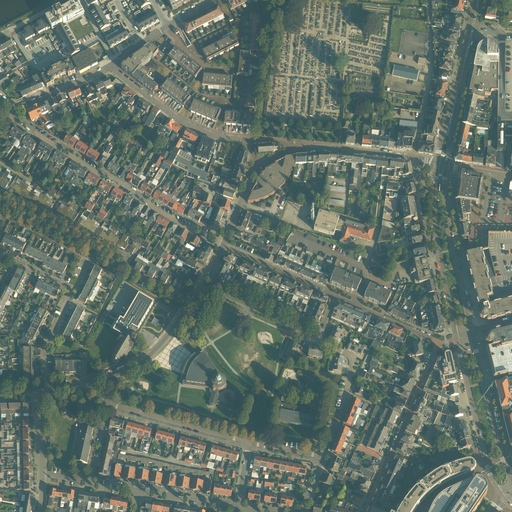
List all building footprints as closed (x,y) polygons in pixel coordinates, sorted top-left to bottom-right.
[(141,8),(149,4),(149,3),(148,2),(148,1),(147,0),(145,0),(138,4),(139,5),(139,4),(141,7),(140,7),(141,8)] [(166,0),(167,1),(172,10),(175,9),(178,7),(183,5),(186,3),(191,0),(192,0),(166,0)] [(232,0),(228,0),(227,1),(230,7),(229,8),(231,11),(237,8),(232,0)] [(67,22),(68,22),(85,13),(78,1),(62,10),(62,11),(61,12),(64,17),(63,18),(62,17),(56,21),(53,15),(48,17),(54,29),(67,22)] [(453,10),(451,10),(450,13),(457,15),(460,15),(459,15),(460,12),(462,12),(462,11),(463,11),(464,9),(463,9),(463,8),(462,8),(463,6),(446,2),(446,5),(454,7),(453,10)] [(101,11),(99,9),(100,9),(99,7),(91,12),(91,13),(92,14),(92,15),(93,16),(93,17),(102,12),(101,11)] [(213,9),(218,18),(224,15),(222,12),(219,7),(217,8),(216,7),(213,9)] [(211,10),(208,11),(213,21),(218,18),(213,9),(212,10),(211,10)] [(502,12),(489,10),(487,9),(485,19),(495,21),(506,22),(506,19),(501,18),(502,12)] [(56,21),(62,17),(63,18),(64,17),(60,11),(53,15),(56,21)] [(206,12),(203,14),(208,23),(213,21),(208,11),(208,12),(207,13),(206,12)] [(94,18),(94,19),(95,19),(96,21),(95,21),(96,21),(104,17),(104,16),(103,16),(102,13),(102,12),(93,17),(94,17),(94,18)] [(151,15),(150,15),(154,24),(155,23),(156,23),(157,22),(158,21),(158,22),(159,21),(154,13),(153,13),(153,14),(151,15)] [(449,20),(444,19),(442,19),(442,21),(441,24),(443,25),(444,23),(460,26),(461,26),(459,26),(460,23),(461,22),(461,21),(460,20),(460,19),(457,18),(457,15),(450,13),(449,20)] [(198,16),(202,26),(208,23),(203,14),(203,15),(201,15),(198,16)] [(263,19),(263,15),(253,14),(252,21),(263,22),(262,22),(262,19),(263,19)] [(154,24),(150,15),(149,16),(146,18),(146,17),(145,18),(150,26),(152,25),(153,24),(154,24)] [(196,17),(193,19),(197,28),(202,26),(198,16),(198,17),(196,18),(196,17)] [(98,26),(107,21),(106,20),(104,18),(105,18),(104,17),(96,21),(96,22),(97,23),(97,24),(98,25),(98,26)] [(146,28),(147,27),(147,28),(148,27),(149,26),(149,27),(150,26),(145,18),(144,18),(144,19),(142,20),(141,20),(145,29),(146,28)] [(191,20),(188,21),(192,31),(197,28),(193,19),(192,19),(193,20),(191,20)] [(143,30),(144,29),(145,29),(141,20),(140,21),(137,22),(136,23),(140,31),(137,33),(140,31),(141,31),(143,30)] [(107,22),(107,21),(98,26),(99,26),(99,27),(99,28),(100,28),(100,29),(100,30),(101,30),(109,26),(108,25),(107,22)] [(188,21),(187,22),(188,22),(186,23),(186,22),(182,24),(185,29),(186,31),(185,31),(187,34),(192,31),(188,21)] [(262,26),(263,22),(252,21),(252,28),(262,29),(261,29),(261,26),(262,26)] [(33,26),(38,34),(47,30),(43,22),(39,24),(38,23),(33,26)] [(439,24),(435,23),(434,27),(439,28),(443,28),(443,26),(450,28),(450,31),(458,32),(459,31),(459,30),(458,29),(459,26),(460,26),(444,23),(443,25),(441,24),(439,24)] [(57,31),(59,33),(59,34),(67,30),(67,29),(66,28),(66,27),(65,26),(65,25),(56,30),(57,31)] [(35,36),(31,28),(27,31),(26,30),(21,32),(26,41),(35,36)] [(262,33),(262,29),(252,28),(251,35),(261,36),(260,36),(261,33),(262,33)] [(125,40),(126,39),(128,38),(129,38),(128,38),(132,36),(132,35),(128,37),(124,29),(123,30),(120,32),(120,31),(119,32),(124,40),(125,40)] [(59,34),(60,35),(61,38),(61,39),(70,34),(69,34),(69,32),(68,32),(68,31),(68,30),(67,30),(59,34)] [(118,32),(119,33),(116,34),(115,34),(119,43),(120,42),(121,42),(122,41),(123,41),(124,40),(119,32),(118,32)] [(448,33),(448,34),(447,37),(442,36),(440,35),(440,37),(434,35),(433,39),(445,42),(445,41),(455,43),(456,40),(457,39),(458,37),(457,36),(457,35),(448,33)] [(61,39),(62,40),(64,42),(63,42),(64,43),(72,39),(72,38),(71,37),(71,36),(70,35),(70,34),(61,39)] [(110,37),(115,45),(116,45),(117,44),(118,44),(117,44),(119,43),(115,34),(114,35),(111,37),(111,36),(110,37)] [(233,48),(235,47),(235,48),(239,46),(233,35),(228,38),(233,48)] [(261,40),(261,36),(251,35),(250,42),(261,43),(260,43),(260,40),(261,40)] [(110,37),(110,38),(107,39),(106,39),(110,48),(111,47),(112,46),(112,47),(113,46),(114,46),(114,45),(114,46),(115,45),(110,37)] [(233,48),(228,38),(223,41),(228,51),(228,50),(230,49),(230,50),(233,48)] [(5,41),(12,54),(16,51),(13,46),(13,45),(10,39),(5,41)] [(64,43),(64,44),(65,44),(66,47),(66,48),(75,43),(74,43),(74,41),(73,41),(73,40),(73,39),(72,39),(64,43)] [(445,42),(433,39),(434,40),(433,44),(434,44),(433,50),(453,55),(453,54),(454,54),(454,51),(454,48),(452,47),(453,44),(447,42),(445,42)] [(468,96),(484,99),(484,94),(490,96),(491,92),(498,92),(498,73),(498,54),(498,50),(497,47),(496,46),(495,46),(494,45),(494,44),(493,44),(492,43),(492,42),(491,42),(490,41),(489,41),(488,41),(487,40),(487,43),(484,44),(483,44),(482,45),(481,45),(480,46),(480,47),(479,47),(479,48),(478,49),(478,50),(478,51),(476,56),(469,91),(470,92),(469,96),(468,96)] [(6,50),(9,55),(9,57),(12,55),(11,54),(12,54),(5,41),(0,44),(4,51),(6,50)] [(225,53),(228,51),(223,41),(218,43),(223,54),(223,53),(224,52),(225,53)] [(260,48),(261,43),(250,42),(250,50),(259,51),(259,48),(260,48)] [(76,46),(76,45),(75,44),(75,43),(66,48),(67,49),(67,48),(69,51),(68,51),(69,52),(77,48),(77,47),(76,47),(76,46)] [(223,54),(218,43),(213,46),(218,56),(218,55),(219,55),(220,55),(223,54)] [(511,43),(505,43),(505,55),(505,73),(498,73),(498,92),(497,109),(497,116),(497,117),(497,126),(497,151),(497,150),(504,151),(504,152),(505,152),(505,143),(505,137),(511,137),(511,43)] [(133,78),(139,70),(142,67),(141,66),(145,60),(147,62),(151,56),(153,58),(158,52),(150,45),(146,48),(148,49),(146,51),(144,49),(140,52),(141,53),(140,55),(137,54),(134,56),(135,58),(134,60),(131,58),(132,59),(129,62),(128,60),(123,64),(124,65),(121,68),(126,72),(127,71),(129,73),(128,74),(133,78)] [(215,58),(218,56),(213,46),(208,48),(213,59),(213,58),(214,57),(215,58)] [(168,56),(168,57),(173,60),(180,51),(179,51),(178,50),(175,47),(168,56)] [(71,56),(71,57),(80,52),(79,52),(78,50),(79,50),(78,50),(78,49),(77,48),(69,52),(69,53),(71,56)] [(210,60),(213,59),(208,48),(202,51),(207,60),(207,61),(209,60),(210,60)] [(76,66),(77,68),(80,73),(90,68),(91,67),(92,66),(93,67),(97,64),(90,50),(79,56),(73,60),(76,66)] [(433,61),(441,62),(450,64),(450,61),(451,59),(452,59),(452,58),(453,58),(454,56),(453,55),(433,50),(433,51),(435,51),(433,59),(434,59),(434,60),(433,60),(433,61)] [(180,51),(173,60),(177,64),(184,55),(184,54),(184,55),(182,54),(183,53),(180,51)] [(184,55),(177,64),(182,67),(189,58),(188,59),(187,58),(187,57),(184,55)] [(192,60),(189,58),(182,67),(186,71),(193,62),(191,61),(192,60)] [(5,61),(1,65),(7,72),(11,68),(5,61)] [(59,78),(61,77),(67,74),(68,76),(75,73),(73,69),(69,62),(61,66),(52,70),(52,71),(41,76),(47,87),(54,84),(53,81),(58,78),(59,78)] [(193,62),(186,71),(190,74),(198,65),(197,66),(196,65),(196,64),(193,62)] [(452,65),(450,64),(441,62),(440,67),(439,68),(435,67),(434,71),(448,74),(448,72),(449,72),(449,71),(450,71),(449,70),(450,69),(451,69),(452,65)] [(201,68),(198,65),(190,74),(195,78),(202,70),(200,68),(201,68)] [(417,81),(419,71),(394,66),(392,76),(417,81)] [(142,67),(139,70),(142,73),(146,76),(149,73),(142,67)] [(141,84),(146,78),(141,74),(142,73),(139,70),(133,78),(137,81),(138,82),(141,84)] [(448,74),(434,71),(432,80),(433,80),(436,81),(436,79),(447,81),(447,78),(449,79),(450,74),(448,74)] [(34,73),(29,75),(32,78),(38,91),(43,89),(40,82),(37,76),(34,73)] [(33,93),(38,91),(32,78),(29,75),(29,74),(26,75),(30,79),(32,85),(30,86),(33,93)] [(22,83),(20,80),(18,77),(13,79),(12,79),(18,92),(18,91),(20,91),(21,93),(23,98),(28,96),(22,83)] [(22,83),(28,96),(33,93),(30,86),(27,80),(25,81),(22,77),(20,80),(22,83)] [(141,84),(143,85),(145,87),(147,89),(148,90),(149,89),(153,83),(146,77),(146,78),(141,84)] [(109,79),(102,82),(105,89),(112,86),(113,85),(115,84),(122,90),(125,86),(116,79),(113,83),(111,84),(109,79)] [(157,79),(153,83),(149,89),(150,90),(149,90),(153,94),(153,93),(153,94),(163,81),(161,79),(161,80),(160,82),(157,79)] [(257,80),(247,79),(246,88),(256,89),(256,84),(257,85),(257,80)] [(162,91),(165,94),(172,84),(168,80),(161,89),(163,91),(162,91)] [(105,89),(102,82),(95,86),(98,91),(101,90),(104,96),(108,94),(105,89)] [(432,84),(431,88),(432,88),(446,91),(447,84),(439,82),(438,86),(432,84)] [(172,84),(165,94),(166,93),(167,94),(167,95),(169,97),(177,88),(172,84)] [(78,88),(73,90),(76,97),(81,95),(78,88)] [(96,94),(94,95),(93,92),(92,92),(90,88),(84,91),(87,98),(89,103),(98,99),(96,94)] [(122,94),(124,96),(122,98),(125,100),(132,92),(127,88),(122,94)] [(174,101),(181,91),(177,88),(169,97),(170,97),(171,98),(174,101)] [(256,89),(246,88),(245,97),(256,98),(255,98),(255,93),(256,94),(256,89)] [(431,88),(431,92),(437,93),(437,94),(436,95),(430,94),(429,97),(439,100),(440,97),(444,98),(446,91),(432,88),(431,88)] [(73,90),(67,93),(70,100),(76,97),(73,90)] [(178,104),(186,95),(181,91),(174,101),(175,100),(176,101),(175,102),(178,104)] [(130,108),(132,105),(134,103),(137,99),(135,97),(136,95),(132,92),(125,100),(121,105),(126,109),(128,110),(130,107),(130,108)] [(58,101),(60,104),(61,106),(66,104),(68,109),(72,108),(71,105),(68,100),(66,101),(63,94),(57,97),(58,101)] [(117,103),(121,97),(118,94),(111,103),(113,104),(115,101),(117,103)] [(180,105),(183,108),(190,98),(186,95),(178,104),(179,104),(180,105)] [(420,110),(419,95),(407,95),(408,111),(420,110)] [(484,99),(468,96),(467,102),(483,106),(484,103),(477,102),(477,98),(484,99)] [(245,97),(244,106),(254,107),(254,102),(255,102),(256,98),(245,97)] [(429,97),(428,101),(434,102),(433,106),(441,107),(442,106),(443,107),(443,103),(442,103),(443,100),(439,100),(429,97)] [(63,112),(61,106),(60,104),(58,101),(56,102),(55,98),(49,101),(51,108),(53,111),(58,108),(60,113),(63,112)] [(139,102),(137,105),(135,108),(140,112),(139,113),(147,103),(142,99),(140,101),(141,101),(140,102),(139,102)] [(194,101),(189,111),(191,112),(191,113),(195,114),(199,103),(194,101)] [(42,117),(48,123),(50,122),(43,115),(48,113),(48,114),(52,113),(47,102),(39,105),(38,106),(37,106),(40,112),(41,114),(42,117)] [(467,102),(465,109),(475,111),(480,112),(480,108),(483,109),(483,106),(467,102)] [(147,103),(139,113),(142,115),(144,112),(147,114),(149,111),(148,111),(151,107),(147,103)] [(200,117),(204,106),(199,103),(195,114),(195,115),(195,114),(197,114),(196,115),(200,117)] [(432,106),(428,105),(426,112),(440,115),(440,112),(441,112),(442,109),(441,109),(441,107),(433,106),(432,106)] [(41,124),(43,126),(44,124),(45,125),(47,128),(50,126),(52,124),(50,122),(48,123),(42,117),(41,114),(40,112),(37,106),(35,107),(34,108),(36,114),(38,119),(39,118),(40,119),(39,119),(42,123),(41,124)] [(205,119),(210,108),(204,106),(200,117),(200,116),(202,117),(205,119)] [(153,122),(156,116),(156,117),(160,112),(155,107),(152,113),(149,118),(146,125),(150,127),(152,123),(153,122)] [(36,114),(34,108),(27,111),(31,122),(35,120),(35,121),(38,120),(38,119),(36,114)] [(210,121),(215,110),(210,108),(205,119),(206,118),(207,119),(207,120),(210,121)] [(465,109),(464,115),(481,119),(481,118),(480,118),(481,116),(480,115),(474,114),(475,111),(465,109)] [(220,112),(215,110),(210,121),(211,121),(212,121),(212,122),(216,123),(220,112)] [(432,121),(439,122),(441,115),(440,115),(426,112),(425,115),(433,116),(432,121)] [(464,115),(461,126),(469,128),(477,130),(477,129),(487,130),(488,125),(480,123),(481,119),(464,115)] [(155,126),(160,128),(161,126),(160,125),(163,119),(159,117),(155,126)] [(161,126),(160,128),(157,133),(164,137),(166,133),(169,135),(171,131),(175,124),(172,121),(171,121),(170,121),(169,120),(169,119),(165,128),(161,126)] [(104,126),(111,132),(113,129),(114,127),(109,123),(110,121),(109,120),(108,122),(104,126)] [(430,128),(431,128),(438,129),(439,122),(432,121),(432,123),(430,123),(430,124),(424,123),(423,126),(430,128)] [(363,137),(355,137),(355,139),(362,140),(362,146),(371,147),(372,129),(372,126),(367,126),(367,123),(364,123),(364,126),(363,126),(363,137)] [(172,131),(175,132),(170,140),(174,142),(176,139),(179,135),(177,134),(179,131),(180,132),(182,128),(179,127),(179,126),(175,124),(171,131),(172,131)] [(430,137),(436,138),(438,129),(431,128),(430,128),(423,126),(421,134),(421,135),(421,136),(427,137),(430,137)] [(460,133),(468,135),(468,133),(469,128),(461,126),(460,133)] [(406,151),(406,149),(408,149),(408,150),(412,150),(413,141),(414,141),(416,135),(415,135),(417,129),(399,127),(398,134),(404,134),(404,137),(398,137),(398,141),(397,150),(406,151)] [(14,139),(20,132),(15,128),(10,134),(13,137),(12,138),(14,139)] [(381,130),(372,129),(371,147),(379,148),(381,130)] [(379,148),(388,149),(390,136),(389,136),(386,136),(386,137),(383,137),(384,132),(381,132),(381,130),(379,148)] [(388,149),(397,150),(398,141),(392,140),(392,134),(392,130),(390,130),(389,134),(389,136),(390,136),(388,149)] [(110,143),(115,135),(110,131),(104,139),(110,143)] [(187,131),(183,138),(182,141),(188,144),(193,134),(187,131)] [(11,144),(8,148),(6,150),(9,152),(14,146),(13,145),(17,140),(20,142),(25,136),(20,132),(14,139),(11,144)] [(347,132),(346,145),(349,145),(349,144),(350,144),(350,145),(354,145),(355,145),(355,139),(355,137),(356,132),(350,132),(350,133),(347,132)] [(466,143),(467,138),(468,135),(460,133),(458,141),(466,143)] [(195,144),(199,137),(193,134),(188,144),(193,146),(191,150),(194,151),(195,148),(194,147),(195,144)] [(68,136),(64,142),(68,145),(73,139),(68,136)] [(421,136),(420,144),(418,153),(424,154),(427,137),(421,136)] [(18,155),(21,157),(32,141),(27,137),(22,144),(25,146),(25,147),(22,152),(20,151),(18,155)] [(427,137),(424,154),(425,154),(427,154),(428,155),(428,154),(431,155),(432,154),(436,138),(430,137),(427,137)] [(202,138),(195,157),(198,158),(197,160),(205,163),(206,162),(206,161),(209,162),(212,154),(214,154),(215,150),(213,149),(215,143),(202,138)] [(73,148),(77,142),(73,139),(68,145),(73,148)] [(24,159),(27,155),(30,152),(29,151),(30,149),(33,151),(37,144),(32,141),(21,157),(24,159)] [(488,150),(485,166),(486,166),(487,165),(489,166),(489,167),(495,168),(496,159),(497,151),(496,151),(497,141),(488,141),(488,150)] [(40,153),(43,155),(48,146),(43,143),(35,156),(38,157),(40,153)] [(75,149),(80,152),(84,146),(79,143),(75,149)] [(48,146),(43,155),(46,157),(43,161),(46,162),(54,150),(48,146)] [(89,149),(84,146),(80,152),(84,155),(89,149)] [(105,159),(110,152),(112,148),(109,146),(107,149),(97,164),(98,164),(98,163),(100,164),(99,165),(103,167),(107,160),(105,159)] [(275,147),(273,146),(258,147),(258,154),(274,153),(275,151),(278,151),(278,150),(277,150),(277,147),(278,147),(275,147)] [(181,151),(178,150),(175,148),(167,162),(172,164),(174,165),(181,151)] [(461,163),(463,151),(456,149),(455,153),(454,160),(455,162),(461,163)] [(86,156),(91,159),(95,153),(90,150),(86,156)] [(164,151),(161,157),(167,160),(170,154),(164,151)] [(231,156),(235,157),(238,158),(247,161),(249,155),(236,151),(235,154),(232,152),(231,156)] [(57,164),(62,156),(57,152),(53,159),(56,161),(55,162),(57,164)] [(473,164),(482,166),(484,153),(474,152),(474,153),(473,164)] [(100,156),(95,153),(91,159),(96,163),(100,156)] [(308,164),(308,169),(307,172),(310,172),(311,172),(312,172),(315,154),(310,155),(309,155),(308,155),(306,155),(306,164),(308,164)] [(324,168),(328,168),(329,164),(329,163),(329,159),(329,154),(326,154),(325,154),(319,154),(319,163),(321,163),(320,173),(324,173),(324,168)] [(327,177),(335,178),(335,176),(336,168),(337,163),(338,155),(329,154),(329,159),(329,163),(329,164),(328,168),(327,177)] [(303,164),(306,164),(306,155),(302,155),(300,155),(296,156),(296,159),(295,164),(294,167),(294,168),(293,176),(297,176),(297,172),(299,164),(303,164)] [(344,156),(343,156),(342,155),(338,155),(337,163),(336,168),(339,168),(338,172),(342,172),(344,155),(344,156)] [(346,163),(352,164),(353,156),(349,155),(346,155),(346,156),(344,156),(344,155),(342,172),(345,172),(346,163)] [(68,159),(62,156),(57,164),(59,165),(60,164),(63,166),(68,159)] [(111,173),(119,161),(121,158),(119,156),(117,159),(115,158),(107,170),(111,173)] [(159,168),(160,165),(163,159),(158,156),(153,164),(159,168)] [(285,159),(284,159),(284,160),(285,159),(284,161),(284,163),(283,165),(283,167),(282,168),(282,170),(276,164),(276,163),(275,164),(276,164),(265,170),(265,171),(263,173),(263,172),(256,183),(256,184),(257,184),(256,185),(256,186),(257,184),(263,189),(261,190),(259,191),(257,192),(256,192),(254,193),(252,193),(251,193),(251,194),(252,193),(248,203),(251,202),(253,202),(255,202),(262,200),(269,197),(274,193),(278,190),(282,186),(283,186),(285,182),(285,183),(287,179),(288,179),(289,175),(290,176),(291,171),(292,172),(292,167),(294,168),(294,167),(295,164),(296,159),(296,156),(285,158),(285,159)] [(363,157),(353,156),(352,164),(349,192),(360,193),(361,184),(362,177),(363,157)] [(245,167),(247,161),(238,158),(235,157),(234,160),(231,159),(230,162),(236,164),(245,167)] [(121,158),(119,161),(111,173),(116,176),(121,168),(118,167),(123,159),(121,158)] [(375,174),(377,159),(368,158),(367,166),(374,167),(373,171),(372,171),(371,179),(375,179),(375,174)] [(389,170),(390,160),(383,159),(382,168),(381,176),(386,177),(386,176),(388,176),(389,170)] [(166,161),(165,160),(162,166),(161,168),(164,170),(165,168),(169,170),(172,164),(167,162),(166,161)] [(394,175),(393,178),(396,178),(398,178),(399,176),(402,176),(402,175),(404,162),(396,161),(395,169),(394,175)] [(78,165),(77,165),(77,166),(76,165),(76,164),(72,162),(68,169),(70,171),(65,179),(67,181),(69,178),(78,165)] [(231,168),(243,172),(245,167),(236,164),(230,162),(229,165),(232,166),(231,168)] [(410,163),(404,162),(402,175),(406,175),(412,174),(410,163)] [(77,178),(78,176),(83,169),(79,166),(79,167),(77,166),(78,165),(69,178),(72,180),(74,177),(77,178)] [(231,180),(239,183),(240,183),(243,172),(231,168),(231,169),(221,166),(221,168),(223,168),(222,171),(233,175),(231,180)] [(54,176),(55,174),(58,170),(54,168),(52,172),(49,177),(50,178),(51,175),(54,176)] [(124,180),(129,171),(130,169),(128,168),(127,169),(125,172),(122,170),(118,177),(124,180)] [(86,171),(83,169),(78,176),(81,177),(79,180),(77,178),(72,185),(77,188),(77,190),(78,188),(80,189),(82,186),(80,185),(88,172),(87,172),(86,171)] [(10,187),(12,184),(13,183),(10,181),(11,180),(7,178),(10,174),(6,171),(4,175),(0,181),(0,186),(1,188),(2,187),(5,189),(7,186),(10,187)] [(472,203),(479,204),(479,203),(479,199),(482,184),(483,177),(460,173),(456,197),(457,197),(458,197),(457,201),(456,201),(456,200),(455,201),(470,203),(472,203)] [(92,183),(96,177),(91,174),(89,177),(88,177),(86,179),(87,180),(85,184),(89,187),(91,183),(92,183)] [(136,179),(136,178),(132,176),(130,174),(126,180),(129,182),(128,183),(132,185),(136,179)] [(136,179),(132,185),(137,189),(142,182),(139,180),(141,176),(138,174),(137,176),(136,178),(136,179)] [(221,178),(214,175),(210,186),(217,188),(218,188),(222,189),(235,193),(239,184),(221,178)] [(96,186),(100,180),(96,177),(92,183),(91,183),(96,186)] [(14,181),(13,183),(12,184),(10,187),(16,191),(15,192),(19,195),(25,184),(22,182),(19,186),(16,184),(17,183),(14,181)] [(103,181),(97,191),(102,194),(103,193),(108,184),(103,181)] [(23,196),(29,200),(34,193),(31,191),(30,193),(26,190),(29,186),(25,184),(19,195),(22,197),(23,196)] [(108,184),(103,193),(107,196),(113,187),(108,184)] [(145,194),(149,187),(144,184),(140,190),(145,194)] [(156,187),(151,184),(149,187),(145,194),(151,197),(155,190),(154,190),(156,187)] [(408,194),(416,193),(414,185),(407,186),(403,187),(403,189),(407,189),(408,194)] [(116,198),(120,192),(115,189),(112,195),(109,199),(114,202),(116,198)] [(233,199),(235,193),(222,189),(220,195),(233,199)] [(35,205),(38,207),(45,196),(35,190),(34,193),(29,200),(35,204),(35,205)] [(153,198),(158,201),(162,194),(157,191),(153,198)] [(125,195),(120,192),(116,198),(117,199),(115,201),(119,203),(121,201),(125,195)] [(162,194),(158,201),(163,204),(167,197),(162,194)] [(169,194),(167,197),(163,204),(167,207),(171,200),(173,197),(169,194)] [(203,202),(208,204),(211,205),(215,206),(216,207),(218,199),(216,198),(214,203),(212,202),(213,197),(206,195),(205,199),(201,198),(200,201),(203,202)] [(46,211),(49,207),(50,205),(46,203),(49,199),(45,196),(38,207),(42,209),(43,208),(46,211)] [(71,201),(71,200),(66,197),(63,202),(68,205),(71,201)] [(131,199),(128,197),(124,203),(126,205),(125,207),(122,212),(123,212),(125,214),(128,210),(130,212),(136,202),(133,201),(133,200),(133,201),(131,200),(131,199)] [(286,201),(286,202),(302,207),(303,203),(287,198),(286,201)] [(220,200),(218,199),(216,207),(221,208),(222,208),(228,211),(231,203),(224,201),(223,205),(218,204),(220,200)] [(404,213),(405,220),(411,219),(413,219),(413,221),(417,220),(417,216),(415,216),(413,203),(414,203),(414,199),(402,201),(403,201),(404,204),(403,204),(404,210),(405,210),(405,213),(404,213)] [(167,207),(172,210),(176,203),(171,200),(167,207)] [(95,205),(89,201),(85,208),(91,212),(95,205)] [(470,203),(455,201),(456,204),(455,205),(455,206),(456,206),(457,211),(470,208),(471,205),(472,205),(472,203),(470,203)] [(181,206),(176,203),(172,210),(177,213),(181,206)] [(138,204),(131,216),(133,217),(132,218),(134,219),(138,213),(140,214),(144,207),(140,204),(140,205),(138,204)] [(58,216),(62,219),(70,207),(68,206),(67,207),(65,206),(65,207),(62,205),(59,208),(58,210),(55,213),(59,215),(58,216)] [(70,206),(70,207),(62,219),(66,221),(66,220),(70,222),(72,219),(74,221),(78,214),(71,210),(72,207),(70,206)] [(181,206),(177,213),(182,216),(186,209),(181,206)] [(140,217),(144,219),(146,220),(150,215),(149,215),(151,211),(146,208),(142,215),(140,217)] [(458,217),(470,215),(471,210),(472,210),(472,209),(471,208),(470,208),(457,211),(458,217)] [(217,209),(214,215),(222,218),(224,212),(221,211),(221,210),(217,209)] [(99,213),(97,217),(103,221),(105,216),(107,214),(101,210),(99,213)] [(187,216),(193,220),(197,213),(191,210),(189,213),(189,214),(187,216)] [(155,223),(159,215),(155,213),(155,214),(153,213),(154,212),(147,223),(145,226),(144,228),(147,230),(153,221),(155,223)] [(257,227),(262,229),(263,226),(264,224),(254,220),(253,223),(249,221),(252,215),(244,212),(240,220),(254,226),(257,227)] [(86,231),(93,220),(95,216),(91,213),(87,218),(88,219),(86,222),(80,218),(77,223),(83,227),(82,228),(86,231)] [(198,223),(200,221),(200,220),(203,217),(197,213),(193,220),(198,223)] [(370,242),(373,231),(346,222),(346,223),(339,221),(339,219),(319,213),(314,230),(333,237),(335,231),(342,234),(340,243),(347,245),(350,235),(370,242)] [(212,221),(219,224),(222,218),(214,215),(211,214),(209,220),(212,221)] [(470,215),(458,217),(459,223),(460,224),(468,223),(471,223),(470,215)] [(158,224),(162,226),(166,220),(160,216),(153,228),(152,230),(155,232),(156,230),(155,229),(158,224)] [(412,225),(411,219),(405,220),(404,220),(405,226),(404,226),(404,227),(406,234),(405,234),(405,237),(412,236),(417,235),(416,232),(420,231),(418,224),(412,225)] [(96,236),(97,235),(101,228),(99,227),(97,229),(94,227),(96,222),(93,220),(86,231),(90,233),(90,232),(94,234),(96,236)] [(170,222),(166,220),(162,226),(164,228),(163,230),(160,228),(156,235),(161,238),(170,222)] [(240,220),(238,227),(245,230),(247,227),(252,229),(254,226),(240,220)] [(214,229),(217,230),(219,224),(212,221),(210,227),(214,229)] [(460,226),(460,230),(461,230),(461,231),(468,230),(468,223),(460,224),(460,226)] [(174,234),(178,227),(174,225),(173,224),(172,224),(165,237),(168,239),(171,233),(174,234)] [(103,239),(107,241),(114,229),(112,227),(110,229),(109,228),(108,231),(101,227),(101,228),(97,235),(99,236),(100,235),(103,238),(103,239)] [(115,244),(117,245),(120,241),(118,239),(114,237),(115,236),(117,232),(118,231),(114,229),(107,241),(110,243),(111,242),(115,245),(115,244)] [(179,229),(176,234),(173,239),(181,244),(178,249),(179,250),(178,252),(181,254),(186,246),(183,245),(184,243),(187,237),(186,237),(188,233),(183,230),(182,231),(179,229)] [(267,252),(269,248),(267,247),(264,246),(251,240),(244,237),(243,237),(244,234),(236,231),(236,232),(235,234),(234,237),(242,240),(241,240),(248,243),(248,244),(263,250),(267,252)] [(128,237),(132,240),(135,242),(138,237),(131,232),(128,237)] [(511,234),(488,234),(488,249),(465,255),(467,260),(466,260),(467,260),(468,264),(467,264),(467,265),(468,265),(474,288),(473,288),(474,288),(475,292),(474,292),(475,293),(477,302),(478,306),(478,307),(480,306),(481,312),(479,315),(479,318),(480,319),(483,321),(486,320),(487,322),(491,321),(492,321),(495,320),(496,320),(500,319),(505,317),(505,318),(510,316),(511,315),(511,234)] [(7,246),(11,237),(7,235),(4,240),(3,239),(0,244),(3,246),(4,244),(7,246)] [(124,235),(121,240),(120,241),(117,245),(117,246),(121,249),(121,248),(132,254),(135,249),(132,247),(128,245),(129,244),(125,242),(127,238),(128,237),(124,235)] [(421,235),(411,237),(407,238),(409,247),(410,246),(416,245),(416,244),(422,243),(421,235)] [(16,240),(10,253),(12,254),(13,252),(13,250),(14,249),(17,251),(23,239),(18,236),(16,240)] [(11,237),(7,246),(11,248),(10,249),(9,249),(8,252),(10,253),(16,240),(11,237)] [(138,237),(135,242),(136,243),(141,246),(144,241),(138,237)] [(194,249),(195,249),(200,240),(194,237),(189,245),(195,249),(194,249)] [(23,239),(17,251),(20,252),(19,254),(18,254),(17,256),(20,258),(22,253),(25,254),(29,246),(24,243),(26,240),(23,239)] [(203,254),(210,257),(213,249),(213,248),(207,245),(200,240),(195,249),(203,254)] [(144,241),(141,246),(146,250),(149,244),(144,241)] [(385,242),(378,243),(380,251),(379,251),(380,255),(390,253),(389,249),(387,250),(385,242)] [(280,247),(271,243),(270,246),(274,248),(271,254),(268,252),(265,260),(273,263),(280,247)] [(34,248),(32,247),(29,246),(25,254),(29,257),(34,248)] [(425,255),(424,251),(423,246),(412,249),(413,252),(406,253),(407,259),(416,257),(425,255)] [(29,257),(34,259),(39,250),(34,248),(29,257)] [(39,262),(43,253),(39,250),(34,259),(39,262)] [(43,253),(39,262),(44,264),(47,257),(48,255),(43,253)] [(274,264),(279,266),(284,255),(279,253),(274,264)] [(198,263),(203,266),(205,263),(206,264),(210,257),(203,254),(200,259),(198,263)] [(225,258),(224,261),(234,265),(237,259),(228,255),(226,255),(225,258)] [(281,267),(284,268),(289,257),(284,255),(279,266),(281,267)] [(178,260),(184,264),(185,265),(188,260),(180,256),(178,260)] [(377,256),(373,258),(370,266),(380,268),(377,256)] [(47,257),(44,264),(43,266),(48,269),(52,260),(47,257)] [(287,269),(289,270),(293,260),(289,257),(284,268),(287,270),(287,269)] [(136,272),(143,262),(137,258),(131,267),(132,267),(132,266),(135,268),(134,270),(136,272)] [(426,258),(414,260),(413,261),(413,264),(414,267),(410,268),(411,274),(413,274),(415,284),(419,283),(419,284),(424,283),(431,281),(427,264),(427,261),(426,260),(427,260),(426,258)] [(143,262),(136,272),(139,274),(141,272),(144,273),(143,274),(144,274),(145,272),(149,265),(148,265),(150,263),(144,259),(143,262)] [(185,265),(194,269),(197,263),(189,259),(188,260),(185,265)] [(337,259),(333,269),(335,271),(336,270),(337,271),(341,261),(337,259)] [(52,260),(48,269),(53,271),(57,262),(52,260)] [(194,286),(194,285),(198,277),(199,278),(199,277),(195,275),(197,271),(188,267),(183,265),(184,264),(178,260),(175,265),(180,267),(192,274),(189,278),(188,281),(187,282),(194,286)] [(293,260),(289,270),(293,272),(298,262),(293,260)] [(247,263),(242,261),(238,272),(243,274),(247,263)] [(62,265),(57,262),(53,271),(58,273),(62,265)] [(233,267),(230,265),(223,262),(221,266),(231,272),(233,267)] [(301,276),(306,278),(310,267),(306,265),(304,269),(301,267),(303,264),(298,262),(293,272),(298,274),(301,276)] [(147,275),(149,277),(156,267),(150,263),(148,265),(149,265),(145,272),(148,273),(147,275)] [(252,265),(247,263),(243,274),(247,276),(252,265)] [(92,268),(91,271),(99,276),(103,269),(98,267),(92,264),(91,267),(92,268)] [(58,273),(59,274),(61,275),(60,276),(63,278),(66,273),(64,272),(67,267),(62,265),(58,273)] [(257,267),(252,265),(247,276),(252,278),(257,267)] [(231,272),(221,266),(219,270),(218,271),(229,276),(231,272)] [(156,279),(158,277),(163,269),(163,268),(161,270),(156,267),(149,277),(152,279),(154,277),(157,278),(156,279)] [(262,269),(257,267),(252,278),(257,280),(262,269)] [(306,278),(311,280),(315,269),(310,267),(306,278)] [(17,271),(16,273),(25,278),(27,274),(22,272),(22,270),(17,268),(16,271),(17,271)] [(162,282),(169,272),(163,269),(158,277),(161,278),(160,281),(162,282)] [(266,271),(262,269),(257,280),(262,282),(266,271)] [(312,281),(315,282),(320,271),(315,269),(311,280),(312,281)] [(350,276),(348,275),(348,276),(344,275),(344,274),(337,271),(336,270),(335,271),(330,283),(351,292),(352,291),(356,293),(361,281),(350,276)] [(88,276),(90,277),(97,280),(99,276),(91,271),(88,276)] [(229,276),(218,271),(218,273),(216,276),(227,281),(229,276)] [(271,274),(266,271),(262,282),(267,284),(271,274)] [(319,283),(320,284),(325,273),(320,271),(315,282),(319,283)] [(169,272),(162,282),(165,284),(167,282),(170,284),(169,284),(171,282),(176,274),(175,273),(174,275),(169,272)] [(22,283),(25,278),(16,273),(13,279),(22,283)] [(330,275),(325,273),(320,284),(325,286),(330,275)] [(176,287),(182,277),(176,274),(171,282),(174,284),(173,286),(176,287)] [(273,287),(278,276),(273,274),(268,285),(273,287)] [(227,281),(216,276),(214,281),(221,284),(220,286),(223,287),(224,285),(224,286),(227,281)] [(282,278),(278,276),(273,287),(278,289),(279,285),(282,278)] [(90,277),(88,282),(97,286),(99,281),(97,280),(90,277)] [(182,277),(176,287),(178,289),(180,287),(183,289),(182,289),(187,282),(188,281),(182,277)] [(13,279),(11,284),(19,288),(22,283),(13,279)] [(284,292),(289,281),(284,279),(281,286),(279,290),(284,292)] [(44,283),(40,280),(35,289),(40,291),(44,283)] [(293,283),(289,281),(284,292),(289,294),(293,283)] [(422,289),(435,286),(434,281),(431,281),(424,283),(425,286),(422,287),(422,289)] [(88,282),(86,287),(94,291),(97,286),(88,282)] [(49,285),(44,283),(40,291),(45,294),(49,285)] [(298,285),(293,283),(289,294),(293,296),(298,285)] [(3,285),(2,286),(4,287),(16,293),(17,293),(19,288),(11,284),(9,288),(3,285)] [(4,287),(2,286),(0,285),(0,288),(1,288),(3,289),(1,292),(10,296),(13,298),(16,293),(4,287)] [(50,296),(54,288),(49,285),(45,294),(50,296)] [(303,287),(298,285),(293,296),(298,298),(303,287)] [(391,294),(382,290),(382,291),(378,290),(378,289),(376,288),(370,285),(364,298),(385,307),(391,294)] [(83,291),(92,296),(94,291),(86,287),(83,291)] [(308,290),(303,287),(298,298),(303,300),(308,290)] [(59,290),(54,288),(50,296),(55,299),(59,290)] [(312,292),(308,290),(303,300),(308,302),(312,292)] [(83,291),(81,296),(88,300),(87,300),(89,301),(92,296),(83,291)] [(0,297),(7,301),(10,296),(1,292),(0,294),(0,297)] [(120,319),(113,331),(124,337),(126,334),(127,334),(131,326),(137,330),(153,303),(136,293),(120,320),(120,319)] [(432,297),(431,293),(427,294),(424,295),(425,298),(425,299),(427,299),(429,306),(439,305),(437,296),(432,297)] [(317,299),(319,300),(326,303),(328,301),(327,301),(328,299),(328,298),(325,297),(318,294),(316,299),(317,299)] [(81,296),(79,295),(76,300),(85,305),(87,300),(88,300),(81,296)] [(313,306),(323,311),(325,306),(315,301),(313,306)] [(387,313),(392,315),(395,308),(398,303),(395,302),(393,301),(387,313)] [(338,302),(333,313),(336,314),(334,318),(337,319),(343,305),(338,302)] [(349,307),(343,305),(337,319),(340,320),(342,317),(344,318),(349,307)] [(392,315),(397,317),(402,306),(400,305),(398,309),(395,308),(392,315)] [(419,317),(421,316),(440,312),(439,305),(429,306),(427,306),(420,307),(419,313),(419,317)] [(310,311),(321,316),(322,314),(323,311),(313,306),(310,311)] [(402,319),(405,312),(403,311),(405,307),(402,306),(397,317),(402,319)] [(35,310),(34,312),(36,313),(46,318),(48,315),(49,316),(50,317),(52,318),(53,316),(40,309),(36,307),(35,310)] [(84,311),(76,307),(73,312),(82,316),(84,311)] [(345,323),(348,324),(354,310),(349,307),(344,318),(347,319),(345,323)] [(405,312),(402,319),(407,322),(412,310),(410,309),(407,308),(405,312)] [(360,312),(354,310),(348,324),(351,325),(352,322),(355,323),(360,312)] [(407,322),(414,325),(415,321),(413,321),(415,317),(412,315),(414,311),(412,310),(407,322)] [(308,316),(319,321),(320,317),(321,316),(310,311),(308,316)] [(73,312),(71,316),(79,321),(82,316),(73,312)] [(360,312),(355,323),(358,324),(356,327),(359,329),(359,328),(365,314),(360,312)] [(421,320),(421,323),(427,322),(427,323),(442,320),(440,312),(421,316),(421,320)] [(46,318),(36,313),(35,314),(34,314),(33,317),(36,319),(35,319),(48,325),(49,323),(47,322),(46,322),(45,322),(46,318)] [(365,323),(370,326),(373,319),(370,318),(371,317),(365,314),(359,328),(363,329),(365,323)] [(68,321),(77,326),(79,321),(71,316),(68,321)] [(310,322),(317,325),(319,321),(308,316),(306,321),(307,321),(306,323),(309,324),(310,322)] [(33,321),(32,323),(41,328),(43,325),(44,325),(45,326),(47,328),(48,325),(35,319),(34,322),(33,321)] [(370,326),(375,328),(377,329),(375,334),(373,333),(370,339),(376,342),(378,338),(377,338),(384,323),(378,320),(378,321),(373,319),(370,326)] [(422,328),(434,333),(436,334),(439,334),(442,334),(444,332),(443,330),(444,330),(442,320),(427,323),(427,322),(421,323),(422,328)] [(68,321),(66,326),(75,331),(77,326),(68,321)] [(31,329),(43,335),(44,333),(42,332),(41,332),(40,331),(41,328),(32,323),(31,325),(32,326),(31,329)] [(376,342),(382,345),(384,341),(380,339),(384,332),(386,333),(390,325),(384,323),(377,338),(378,338),(376,342)] [(75,331),(66,326),(64,331),(72,335),(75,331)] [(391,334),(388,342),(391,343),(397,328),(392,326),(388,333),(391,334)] [(334,327),(330,334),(339,337),(341,333),(343,334),(344,330),(341,328),(340,330),(334,327)] [(388,348),(390,349),(392,344),(393,345),(395,340),(402,343),(406,332),(397,328),(391,343),(388,348)] [(511,328),(511,329),(511,330),(505,331),(503,330),(500,331),(500,330),(499,331),(495,332),(489,333),(490,335),(487,336),(485,340),(486,343),(486,344),(489,345),(491,345),(491,346),(486,348),(494,378),(494,379),(508,375),(508,378),(511,376),(511,328)] [(28,331),(27,333),(37,338),(38,334),(40,335),(40,336),(42,337),(43,335),(31,329),(29,332),(28,331)] [(70,340),(72,335),(64,331),(61,336),(70,340)] [(23,337),(21,341),(24,342),(28,343),(30,340),(39,345),(40,342),(37,341),(36,342),(35,341),(37,338),(27,333),(26,335),(27,335),(26,338),(23,337)] [(327,341),(333,344),(336,344),(335,346),(337,347),(338,343),(337,343),(339,337),(330,334),(327,341)] [(107,369),(121,363),(120,362),(123,358),(125,359),(126,359),(125,359),(127,356),(128,356),(128,355),(129,352),(130,352),(131,349),(132,350),(137,341),(132,338),(127,335),(125,338),(123,336),(122,336),(118,345),(117,345),(116,348),(115,348),(115,349),(113,352),(113,351),(113,352),(115,353),(112,358),(110,356),(102,370),(107,369)] [(350,343),(347,350),(354,353),(358,344),(353,342),(354,341),(350,339),(349,343),(350,343)] [(373,341),(371,347),(376,349),(377,347),(380,348),(382,345),(373,341)] [(290,342),(287,349),(295,353),(298,348),(301,350),(308,353),(309,350),(308,350),(308,349),(299,345),(298,346),(290,342)] [(421,343),(413,344),(414,347),(406,349),(407,352),(422,349),(421,343)] [(354,353),(361,356),(364,349),(365,350),(367,346),(363,345),(363,346),(358,344),(354,353)] [(323,353),(323,350),(324,349),(310,347),(309,350),(308,353),(308,356),(322,359),(322,356),(326,357),(327,353),(324,353),(324,354),(323,353)] [(295,353),(287,349),(284,356),(292,360),(292,361),(291,361),(293,362),(295,359),(293,358),(295,353)] [(216,405),(222,407),(228,409),(229,405),(217,401),(219,396),(217,395),(219,391),(221,391),(223,389),(225,390),(227,387),(226,385),(226,383),(225,381),(223,379),(224,377),(223,376),(222,375),(220,376),(206,355),(204,351),(200,353),(201,354),(201,353),(203,355),(202,356),(198,359),(195,356),(193,357),(192,358),(191,360),(189,362),(191,363),(190,365),(188,367),(187,369),(186,368),(185,369),(184,370),(184,372),(184,373),(183,374),(183,375),(188,377),(187,382),(186,382),(186,383),(184,382),(184,381),(183,381),(183,385),(210,389),(210,391),(211,393),(212,394),(209,403),(210,404),(209,406),(214,408),(215,405),(216,405)] [(334,363),(343,365),(344,357),(335,356),(336,354),(334,353),(333,357),(335,357),(334,363)] [(443,389),(449,388),(448,385),(455,383),(455,384),(458,383),(457,379),(455,379),(450,357),(450,356),(449,355),(447,355),(446,356),(445,357),(445,358),(440,359),(439,360),(438,361),(435,367),(434,367),(423,391),(440,397),(443,389)] [(369,365),(374,367),(376,368),(378,364),(379,361),(373,358),(371,361),(369,365)] [(78,375),(82,375),(82,373),(86,373),(86,362),(56,362),(55,359),(53,359),(53,370),(54,370),(54,375),(58,375),(58,373),(66,373),(66,375),(70,375),(70,373),(78,373),(78,375)] [(421,367),(422,365),(415,362),(413,365),(406,362),(405,366),(419,372),(420,370),(421,369),(421,368),(421,367)] [(341,372),(343,365),(334,363),(333,368),(331,368),(330,371),(332,372),(333,370),(341,372)] [(409,374),(416,377),(417,378),(417,377),(418,376),(418,375),(418,374),(419,372),(405,366),(399,363),(397,366),(410,372),(409,374)] [(361,378),(367,381),(368,381),(371,375),(369,375),(363,372),(361,378)] [(414,382),(415,380),(401,373),(399,376),(406,380),(405,382),(413,386),(415,382),(414,382)] [(413,386),(405,382),(400,380),(399,383),(397,382),(395,385),(410,392),(411,390),(412,390),(413,386)] [(501,409),(509,407),(511,406),(511,404),(511,403),(511,382),(508,384),(508,385),(506,385),(506,382),(495,385),(501,409)] [(362,397),(365,390),(357,387),(355,393),(362,397)] [(456,387),(449,389),(449,388),(443,389),(440,397),(441,397),(448,400),(455,402),(453,396),(458,395),(456,387)] [(401,390),(400,391),(395,389),(393,393),(408,399),(408,398),(407,398),(408,397),(409,394),(410,394),(402,390),(401,390)] [(234,411),(237,412),(239,413),(241,405),(240,405),(243,395),(236,393),(235,396),(237,397),(237,399),(234,398),(233,403),(230,402),(229,405),(228,409),(232,411),(233,410),(234,411)] [(419,399),(427,402),(428,401),(433,403),(435,399),(430,397),(430,396),(427,395),(427,396),(422,393),(419,399)] [(308,426),(308,425),(311,426),(312,426),(313,419),(314,419),(314,418),(316,419),(317,412),(308,411),(309,407),(292,404),(293,403),(289,402),(289,401),(287,401),(287,397),(282,396),(281,399),(280,399),(279,405),(278,411),(280,412),(279,420),(283,421),(287,421),(286,422),(287,422),(287,421),(291,422),(295,423),(296,423),(300,424),(304,425),(308,425),(308,426)] [(395,400),(392,399),(388,397),(387,399),(391,401),(396,403),(404,407),(407,400),(398,396),(396,401),(395,401),(395,400)] [(436,412),(441,414),(446,416),(448,416),(455,419),(455,417),(463,416),(461,409),(456,410),(454,411),(454,409),(451,410),(449,414),(442,411),(444,405),(446,405),(448,400),(441,397),(439,403),(438,407),(436,412)] [(353,399),(350,405),(358,408),(360,402),(353,399)] [(419,399),(417,405),(425,408),(427,402),(419,399)] [(397,411),(401,413),(404,408),(396,405),(396,403),(391,401),(390,404),(388,408),(397,411)] [(15,405),(10,405),(10,403),(6,403),(6,405),(6,410),(9,410),(10,415),(15,415),(15,405)] [(23,403),(20,403),(20,405),(20,410),(23,410),(23,414),(24,414),(29,414),(29,405),(24,405),(23,403)] [(6,405),(1,405),(1,415),(6,415),(6,417),(10,417),(10,415),(9,410),(6,410),(6,405)] [(15,405),(15,415),(20,414),(20,417),(24,417),(24,414),(23,414),(23,410),(20,410),(20,405),(15,405)] [(359,416),(360,413),(363,414),(365,411),(362,410),(358,408),(350,405),(348,411),(355,414),(359,416)] [(426,410),(416,406),(413,413),(418,415),(417,418),(421,420),(425,422),(426,421),(427,419),(428,418),(427,417),(426,415),(427,414),(428,413),(430,413),(430,412),(426,410)] [(511,411),(510,412),(509,407),(501,409),(503,416),(502,416),(503,419),(504,419),(510,444),(511,447),(511,451),(511,411)] [(385,410),(383,415),(394,420),(396,417),(398,418),(399,415),(394,413),(391,411),(390,412),(386,410),(385,410)] [(348,411),(345,417),(353,420),(355,414),(348,411)] [(393,424),(394,420),(383,415),(381,421),(378,426),(378,427),(388,431),(390,431),(391,428),(393,429),(395,425),(393,424)] [(405,431),(405,432),(410,434),(415,436),(415,435),(416,432),(419,433),(422,426),(419,425),(421,420),(417,418),(416,418),(412,416),(407,428),(405,431)] [(445,425),(449,427),(448,430),(450,431),(453,433),(459,435),(467,433),(467,431),(466,431),(466,428),(465,427),(465,425),(465,424),(457,426),(457,424),(454,423),(455,419),(456,420),(456,419),(455,419),(448,416),(445,425)] [(353,420),(345,417),(343,423),(350,426),(353,420)] [(110,427),(116,428),(118,421),(112,419),(111,422),(110,427)] [(19,422),(19,427),(17,427),(17,430),(19,430),(23,430),(23,427),(28,427),(28,421),(24,422),(20,422),(19,422)] [(118,421),(116,428),(120,429),(118,437),(123,439),(125,431),(122,430),(123,426),(124,423),(118,421)] [(151,430),(128,424),(126,431),(129,432),(129,434),(127,435),(125,441),(129,442),(132,433),(143,436),(142,440),(148,442),(148,443),(150,444),(152,438),(149,438),(151,430)] [(376,425),(372,437),(383,442),(384,438),(386,439),(388,435),(386,434),(388,431),(378,427),(378,426),(376,425)] [(30,430),(30,427),(28,427),(23,427),(23,430),(19,430),(19,436),(29,435),(28,430),(30,430)] [(91,437),(92,429),(83,427),(81,435),(80,434),(74,461),(75,461),(79,462),(78,464),(82,465),(83,463),(86,464),(92,437),(91,437)] [(349,430),(341,427),(339,433),(346,436),(349,431),(352,433),(356,435),(357,432),(349,429),(349,430)] [(173,444),(175,437),(157,432),(155,440),(173,444)] [(346,436),(339,433),(336,439),(344,442),(346,436)] [(458,438),(459,438),(461,443),(465,442),(469,441),(467,433),(459,435),(453,433),(452,435),(452,436),(458,438)] [(412,438),(404,434),(401,441),(408,445),(413,447),(419,450),(421,447),(412,443),(410,442),(412,438)] [(29,435),(19,436),(19,441),(17,441),(17,444),(19,444),(24,444),(24,441),(29,441),(29,435)] [(381,445),(383,442),(372,437),(367,447),(378,453),(380,449),(381,450),(383,446),(381,445)] [(179,446),(185,448),(187,440),(181,438),(179,446)] [(336,439),(334,445),(342,448),(344,442),(336,439)] [(185,448),(184,450),(189,451),(190,449),(191,449),(193,442),(187,440),(185,448)] [(471,447),(469,441),(465,442),(461,443),(458,444),(455,442),(449,440),(449,441),(451,448),(457,446),(459,450),(463,449),(467,448),(468,449),(470,448),(470,447),(471,447)] [(29,441),(24,441),(24,444),(19,444),(17,444),(17,449),(19,449),(29,449),(29,444),(31,444),(31,441),(29,441)] [(200,444),(193,442),(191,449),(195,450),(193,455),(197,455),(198,451),(200,444)] [(408,445),(401,442),(399,446),(399,447),(412,453),(413,451),(412,450),(407,448),(408,445)] [(206,445),(200,444),(198,451),(204,453),(206,445)] [(342,448),(334,445),(331,451),(339,454),(342,448)] [(210,455),(211,455),(210,459),(215,460),(215,459),(216,456),(217,456),(219,449),(212,447),(210,455)] [(412,453),(399,447),(398,449),(396,452),(404,456),(405,453),(411,456),(412,453)] [(20,458),(24,458),(24,455),(29,455),(29,454),(29,449),(19,449),(20,455),(17,455),(17,458),(20,458)] [(225,451),(219,449),(217,456),(223,458),(225,451)] [(114,458),(117,459),(118,453),(115,452),(114,455),(111,454),(112,451),(104,450),(103,456),(110,457),(114,458)] [(413,511),(416,508),(417,507),(416,506),(417,504),(419,505),(424,498),(430,493),(437,488),(438,487),(437,486),(439,484),(440,486),(446,482),(453,479),(456,477),(460,476),(464,475),(463,473),(466,472),(466,474),(467,474),(468,474),(469,473),(470,473),(471,473),(472,472),(474,470),(475,468),(475,467),(473,467),(473,466),(472,465),(474,464),(472,462),(470,461),(468,461),(464,462),(440,450),(436,460),(431,470),(434,475),(427,480),(421,485),(420,485),(419,486),(418,487),(416,489),(414,491),(412,493),(411,494),(410,495),(409,497),(405,503),(400,510),(400,511),(398,511),(413,511)] [(223,458),(230,460),(232,452),(225,451),(223,458)] [(230,460),(236,462),(238,454),(232,452),(230,460)] [(354,453),(350,464),(348,468),(347,470),(369,479),(372,480),(372,479),(374,474),(375,474),(375,473),(374,473),(375,471),(376,471),(378,467),(370,464),(369,467),(362,464),(360,467),(359,466),(363,457),(354,453)] [(24,455),(24,458),(20,458),(20,463),(29,463),(29,458),(31,458),(31,454),(29,454),(29,455),(24,455)] [(394,461),(403,465),(405,460),(396,456),(394,461)] [(331,464),(339,467),(342,461),(333,457),(331,464)] [(260,467),(261,459),(255,458),(253,466),(254,466),(253,470),(256,470),(259,471),(260,467)] [(200,466),(200,467),(204,468),(205,464),(202,463),(203,461),(196,459),(194,465),(200,466)] [(273,469),(274,462),(268,460),(266,468),(266,472),(265,475),(268,476),(269,469),(273,469)] [(403,465),(394,461),(392,466),(400,470),(403,465)] [(20,472),(24,471),(24,468),(29,468),(29,463),(20,463),(20,468),(17,468),(17,472),(20,472)] [(347,470),(343,469),(342,469),(340,474),(339,474),(339,472),(337,471),(339,467),(331,464),(328,470),(336,473),(337,473),(336,476),(339,477),(343,479),(346,473),(346,472),(347,470)] [(292,477),(291,480),(294,481),(295,474),(299,474),(300,466),(294,465),(292,473),(292,477)] [(121,480),(123,466),(122,466),(121,468),(116,467),(114,477),(120,478),(119,479),(121,480)] [(128,479),(130,469),(125,468),(125,466),(123,466),(121,480),(123,480),(123,479),(128,479)] [(398,475),(400,470),(392,466),(389,471),(398,475)] [(135,481),(137,468),(130,467),(130,469),(128,479),(133,480),(133,481),(135,481)] [(24,468),(24,471),(20,472),(20,477),(29,477),(29,472),(31,472),(31,468),(29,468),(24,468)] [(137,468),(135,481),(137,482),(137,480),(142,481),(144,471),(139,470),(139,468),(137,468)] [(144,468),(144,471),(142,481),(147,482),(147,483),(148,484),(151,470),(149,470),(149,469),(144,468)] [(151,470),(148,484),(150,484),(150,483),(155,484),(157,473),(152,472),(152,470),(151,470)] [(347,470),(346,472),(350,474),(352,475),(350,478),(346,476),(347,473),(346,473),(343,479),(350,482),(368,490),(371,483),(368,482),(369,479),(347,470)] [(396,480),(398,475),(389,471),(387,476),(396,480)] [(162,487),(164,473),(163,473),(162,475),(157,474),(157,473),(155,484),(160,485),(160,486),(162,487)] [(169,486),(171,476),(166,475),(166,473),(164,473),(162,487),(164,487),(164,485),(169,486)] [(171,476),(169,486),(174,487),(174,489),(176,489),(178,475),(176,475),(176,477),(171,476)] [(178,475),(176,489),(177,489),(178,488),(183,489),(184,478),(179,478),(180,476),(178,475)] [(323,483),(324,484),(329,486),(333,477),(326,475),(323,483)] [(394,485),(396,480),(387,476),(385,481),(394,485)] [(29,477),(20,477),(20,482),(18,482),(18,486),(20,486),(20,485),(25,485),(25,482),(30,482),(29,477)] [(189,491),(191,478),(190,477),(189,479),(184,478),(183,489),(188,489),(187,491),(189,491)] [(191,478),(189,491),(191,491),(191,490),(196,491),(198,481),(193,480),(193,478),(191,478)] [(198,481),(196,491),(201,492),(201,493),(203,493),(205,480),(203,480),(203,482),(198,481)] [(212,481),(205,480),(203,493),(205,494),(205,492),(210,493),(212,481)] [(392,490),(394,485),(385,481),(383,486),(392,490)] [(474,511),(479,506),(480,504),(481,504),(482,502),(482,501),(485,497),(486,496),(486,495),(487,494),(487,491),(486,488),(486,487),(485,485),(483,483),(482,482),(479,481),(475,481),(472,481),(470,483),(467,484),(465,485),(464,485),(462,486),(461,486),(459,487),(457,488),(456,489),(454,489),(454,490),(452,491),(451,491),(449,492),(448,492),(447,493),(446,493),(445,494),(444,494),(444,495),(443,495),(442,496),(441,496),(441,497),(440,497),(440,498),(439,498),(439,499),(438,499),(438,500),(437,500),(437,501),(436,501),(436,502),(435,502),(435,503),(434,504),(434,505),(433,506),(432,507),(432,508),(432,509),(431,509),(431,510),(430,511),(474,511)] [(30,482),(25,482),(25,485),(20,485),(20,486),(20,490),(24,491),(30,491),(30,486),(31,486),(31,482),(30,482)] [(324,484),(321,491),(325,493),(328,494),(331,487),(329,486),(324,484)] [(389,495),(392,490),(383,486),(380,491),(389,495)] [(350,487),(349,490),(352,492),(365,497),(367,491),(360,487),(358,490),(350,487)] [(61,498),(62,492),(56,491),(54,502),(58,503),(59,497),(61,498)] [(387,500),(389,495),(380,491),(378,496),(387,500)] [(61,502),(65,503),(67,503),(69,494),(62,492),(61,498),(62,498),(61,502)] [(65,511),(71,511),(72,509),(72,508),(69,507),(70,502),(73,502),(74,493),(69,492),(69,494),(67,503),(66,510),(65,511)] [(365,497),(352,492),(349,499),(353,501),(352,504),(360,507),(365,497)] [(385,505),(387,500),(378,496),(376,501),(385,505)] [(13,500),(12,503),(21,504),(20,508),(31,510),(32,503),(25,502),(21,501),(13,500)] [(120,508),(119,511),(123,511),(124,507),(127,508),(128,502),(121,501),(120,508)] [(329,511),(342,511),(343,510),(347,502),(344,501),(343,503),(341,508),(340,510),(330,508),(329,511)] [(385,505),(376,501),(374,506),(383,510),(385,505)] [(342,511),(349,511),(346,511),(347,508),(349,505),(351,506),(352,505),(352,504),(347,502),(343,510),(342,511)] [(151,511),(153,504),(153,505),(146,503),(146,504),(144,503),(143,504),(142,505),(142,508),(145,509),(144,511),(151,511)] [(321,511),(322,507),(319,507),(320,504),(316,503),(314,506),(313,511),(321,511)]
